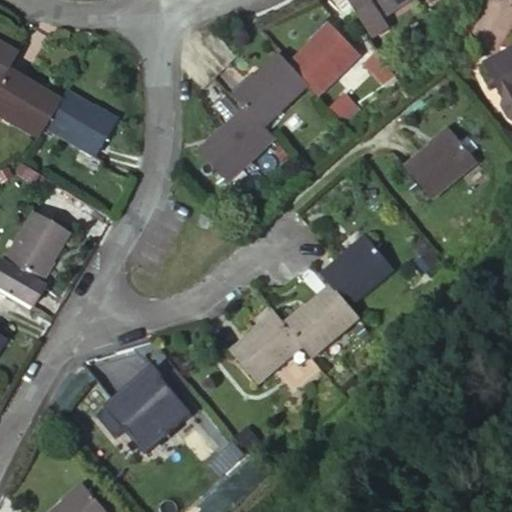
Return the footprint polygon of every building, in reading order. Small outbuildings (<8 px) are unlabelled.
[(345,0),(364,30),(412,0),(345,0)] [(311,44),(288,67),(307,87),(317,97),(360,56),(334,28),(314,46),(311,44)] [(0,78),(3,74),(15,54),(0,44),(0,78)] [(511,57),(485,71),(504,105),(511,101),(511,57)] [(258,83),(237,102),(245,109),(264,129),(307,87),(288,67),(279,58),(256,80),(258,83)] [(386,63),(368,74),(378,89),(395,78),(386,63)] [(0,78),(0,118),(36,139),(43,128),(58,102),(33,87),(30,90),(3,74),(0,78)] [(92,110),(63,93),(58,102),(43,128),(93,159),(112,126),(91,113),(92,110)] [(345,94),(331,106),(343,120),(357,109),(345,94)] [(511,101),(504,105),(503,110),(508,120),(511,122),(511,101)] [(264,129),(245,109),(223,129),(225,131),(201,153),(228,182),(274,140),(264,129)] [(429,149),(404,170),(432,201),(477,163),(452,134),(431,151),(429,149)] [(30,214),(1,264),(32,283),(46,261),(49,263),(66,235),(30,214)] [(346,256),(321,278),(331,288),(349,309),(393,270),(369,242),(349,259),(346,256)] [(0,292),(26,308),(40,287),(32,283),(1,264),(0,263),(0,292)] [(303,347),(313,358),(358,320),(349,309),(331,288),(305,311),(308,314),(288,330),(303,347)] [(288,330),(279,319),(260,335),(258,332),(230,355),(257,386),(303,347),(288,330)] [(138,385),(106,412),(123,431),(125,430),(146,455),(178,428),(138,385)] [(123,431),(106,412),(94,422),(111,442),(123,431)] [(61,505),(52,511),(101,511),(83,491),(65,507),(61,505)]
